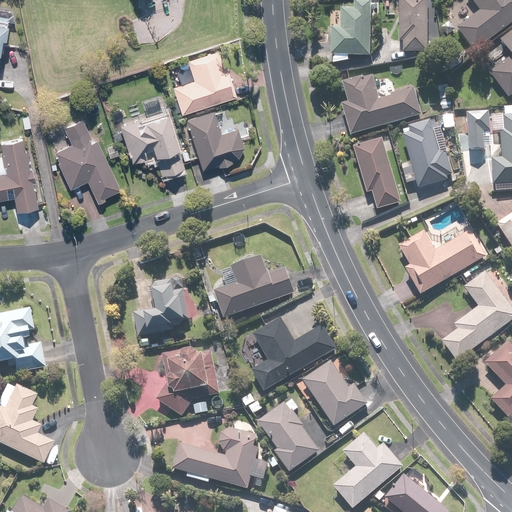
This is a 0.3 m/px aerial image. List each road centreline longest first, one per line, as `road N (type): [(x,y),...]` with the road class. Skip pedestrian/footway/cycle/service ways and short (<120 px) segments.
road 1 (tertiary): [(305,178),(376,333),(463,452),(511,500)]
road 2 (residential): [(305,178),(68,253)]
road 3 (residential): [(68,253),(107,457)]
road 4 (tertiary): [(272,0),(305,178)]
